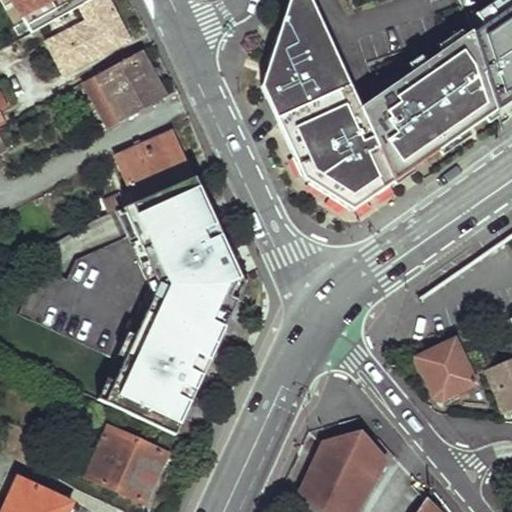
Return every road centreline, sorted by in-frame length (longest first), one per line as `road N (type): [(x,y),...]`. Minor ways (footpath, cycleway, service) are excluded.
road 1 (residential): [(331,316),(271,230),(185,35)]
road 2 (primary): [(511,177),(394,260),(331,316)]
road 3 (primary): [(224,511),(297,361),(331,316)]
road 4 (residential): [(449,468),(331,316)]
